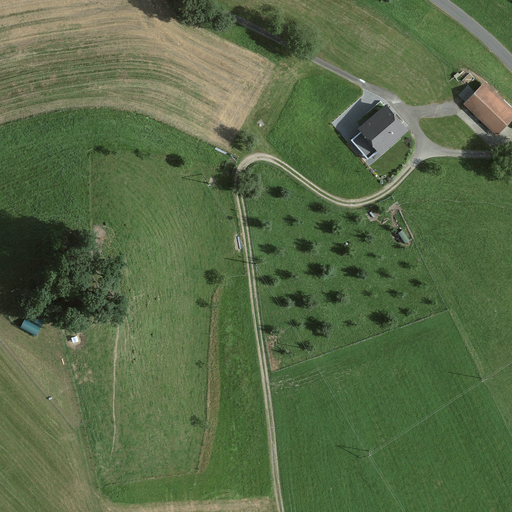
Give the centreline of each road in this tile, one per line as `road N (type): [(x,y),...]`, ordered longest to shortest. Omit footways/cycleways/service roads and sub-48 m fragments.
road 1 (track): [(428,147),(390,188),(356,202),(330,197),(271,158),(256,157),(240,171),(281,511)]
road 2 (track): [(199,0),(399,105),(428,147),(511,158)]
